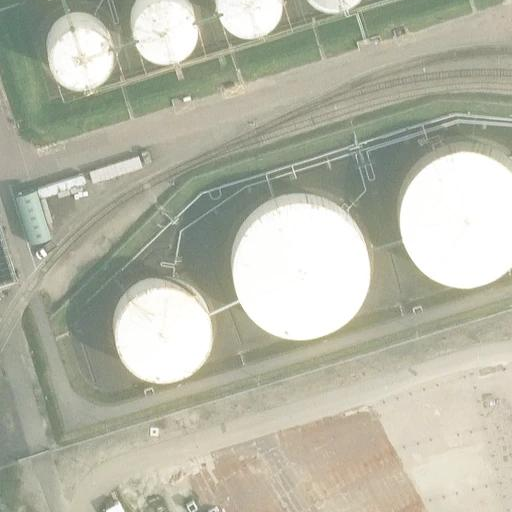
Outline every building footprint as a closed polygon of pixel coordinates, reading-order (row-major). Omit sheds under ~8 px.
[(194,15),(194,14),(193,8),(192,3),(190,0),(131,0),(131,1),(129,7),(129,14),(129,20),(131,26),(135,33),(138,37),(143,41),(147,44),(152,46),(160,47),(166,47),(173,45),(179,42),(184,37),(188,33),(192,26),(193,21),(194,15)] [(216,0),(218,4),(222,9),(227,13),(234,17),(244,19),(251,19),(258,17),(263,15),(269,10),(273,5),(275,0),(216,0)] [(111,41),(111,40),(111,34),(109,28),(105,21),(101,17),(97,13),(90,10),(83,8),(76,7),(69,9),(64,11),(59,14),(54,18),(50,24),(48,28),(46,34),(46,41),(46,46),(48,52),(51,57),(55,63),(59,67),(66,70),(72,72),(77,73),(85,72),(90,71),(96,68),(101,63),(105,59),(108,54),(110,47),(111,41)] [(421,123),(421,143),(468,142),(468,121),(421,123)] [(503,215),(503,214),(502,205),(499,194),(494,182),(487,173),(477,165),(468,160),(459,156),(446,154),(435,155),(422,158),(412,163),(402,170),(394,181),(389,190),(385,201),(383,211),(384,223),(387,235),(391,243),(398,253),(407,262),(417,268),(427,272),(440,274),(452,273),(462,271),(468,269),(475,265),(484,258),(492,248),(498,237),(501,228),(503,215)] [(35,189),(13,195),(29,243),(50,236),(35,189)] [(347,265),(347,264),(346,252),(342,240),(337,231),(329,221),(319,214),(309,209),(299,207),(287,206),(275,208),(264,212),(255,218),(248,224),(241,233),(236,242),(233,254),(232,265),(233,275),(236,286),(241,295),(249,304),(259,313),(268,317),(279,320),(290,321),(302,320),(313,316),(323,310),(330,304),(338,295),(343,286),(346,275),(347,265)] [(0,228),(0,284),(16,279),(0,228)] [(195,328),(195,327),(194,319),(192,313),(188,305),(184,299),(178,294),(170,290),(163,287),(153,286),(143,287),(136,289),(130,293),(124,298),(120,303),(115,311),(113,317),(112,326),(112,335),(115,343),(118,349),(123,356),(129,361),(136,365),(144,368),(151,369),(158,369),(165,367),(173,364),(180,359),(186,353),(191,345),(194,337),(195,328)]
